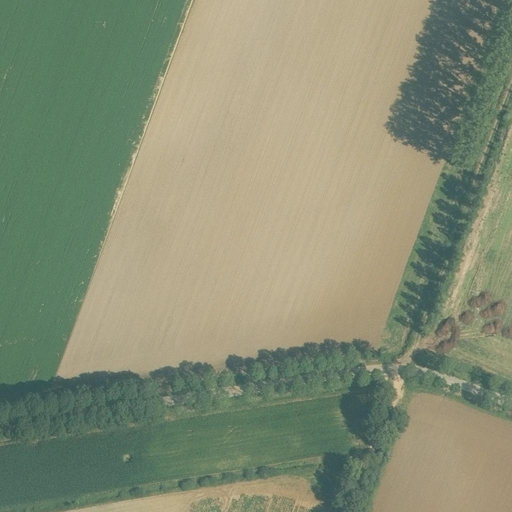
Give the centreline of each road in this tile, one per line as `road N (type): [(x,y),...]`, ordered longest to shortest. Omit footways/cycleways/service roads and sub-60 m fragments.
road 1 (unclassified): [(511,403),(402,361),(0,425)]
road 2 (track): [(345,511),(511,66)]
